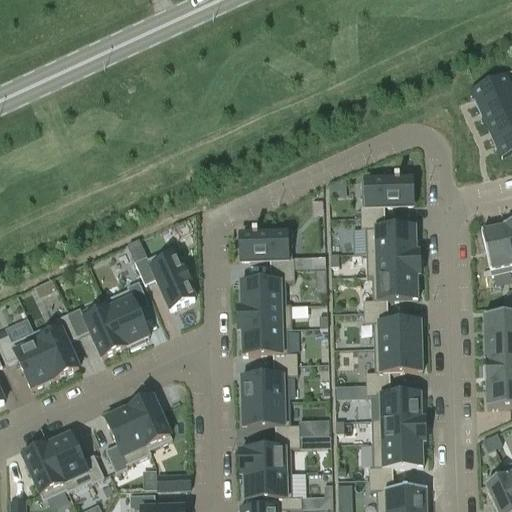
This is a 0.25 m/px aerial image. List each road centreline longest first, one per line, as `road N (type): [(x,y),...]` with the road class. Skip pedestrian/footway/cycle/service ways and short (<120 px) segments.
road 1 (residential): [(212,344),(208,239),(218,217),(409,131),(430,135),(444,151),(445,220)]
road 2 (residential): [(445,220),(456,511)]
road 3 (primary): [(0,104),(227,0)]
road 4 (residential): [(0,440),(212,344)]
road 5 (residential): [(216,511),(212,344)]
